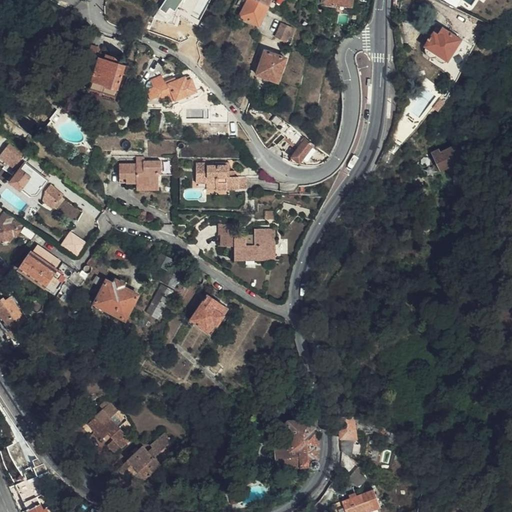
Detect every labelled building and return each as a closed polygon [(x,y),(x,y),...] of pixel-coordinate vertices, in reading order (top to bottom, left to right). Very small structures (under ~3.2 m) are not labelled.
[(165,0),(156,15),(174,26),(181,15),(196,24),(211,0),(165,0)] [(268,6),(257,0),(248,0),(241,16),(258,26),(268,6)] [(489,22),(493,15),(484,10),(480,17),(489,22)] [(318,16),(315,31),(320,33),(323,17),(318,16)] [(204,30),(209,21),(203,17),(197,26),(204,30)] [(288,40),(293,27),(283,23),(277,36),(288,40)] [(449,61),(462,40),(443,28),(439,34),(434,32),(424,46),(427,48),(426,50),(427,55),(433,59),(438,58),(439,56),(449,61)] [(94,53),(99,42),(91,39),(86,50),(94,53)] [(278,82),(286,58),(265,51),(257,75),(278,82)] [(100,58),(93,80),(118,88),(127,59),(111,55),(108,60),(100,58)] [(196,91),(192,81),(187,83),(185,78),(176,81),(175,79),(165,83),(163,75),(148,81),(147,85),(147,89),(151,99),(158,97),(161,97),(170,100),(161,104),(162,111),(168,111),(173,109),(173,105),(179,104),(181,104),(182,104),(196,99),(194,92),(196,91)] [(118,88),(93,80),(90,88),(119,97),(122,89),(118,88)] [(47,99),(60,107),(62,103),(60,96),(52,91),(47,99)] [(211,106),(211,124),(229,124),(229,111),(224,106),(211,106)] [(237,125),(229,125),(229,138),(237,138),(237,125)] [(305,136),(290,125),(281,134),(297,146),(300,148),(304,142),(302,140),(305,136)] [(297,146),(281,134),(279,135),(285,139),(296,148),(297,146)] [(285,139),(279,135),(273,141),(278,146),(285,139)] [(290,162),(298,165),(314,144),(307,138),(304,142),(300,148),(290,162)] [(394,154),(401,148),(392,142),(388,150),(394,154)] [(463,159),(456,146),(440,153),(439,150),(432,154),(440,170),(463,159)] [(390,163),(394,154),(388,150),(384,160),(390,163)] [(9,162),(21,171),(26,164),(21,160),(24,156),(17,151),(9,162)] [(47,168),(33,158),(30,161),(24,156),(21,160),(26,164),(21,171),(11,184),(28,197),(30,194),(32,195),(36,195),(47,180),(41,176),(47,168)] [(165,165),(147,165),(146,168),(140,168),(123,168),(123,188),(141,187),(141,185),(147,185),(147,189),(164,189),(163,177),(166,177),(165,165)] [(200,187),(209,187),(211,187),(211,181),(219,181),(220,191),(243,190),(242,178),(239,179),(235,178),(234,172),(234,166),(199,167),(200,187)] [(249,178),(242,178),(243,190),(250,190),(249,178)] [(211,187),(209,187),(209,192),(220,191),(219,181),(211,181),(211,187)] [(44,202),(50,207),(61,193),(50,185),(46,191),(44,202)] [(163,194),(164,189),(147,189),(147,185),(141,185),(141,187),(141,194),(163,194)] [(50,207),(52,209),(63,195),(61,193),(50,207)] [(23,225),(5,213),(0,221),(0,240),(4,242),(6,243),(8,242),(13,235),(16,236),(23,225)] [(220,229),(221,240),(231,239),(231,229),(220,229)] [(79,255),(88,240),(70,230),(61,245),(79,255)] [(221,240),(221,251),(232,251),(233,265),(247,264),(247,257),(270,256),(270,232),(254,233),(254,247),(246,247),(246,239),(231,239),(221,240)] [(247,257),(247,264),(278,263),(277,232),(270,232),(270,256),(247,257)] [(38,246),(37,248),(32,254),(55,270),(61,262),(38,246)] [(65,281),(67,283),(76,273),(61,262),(55,270),(32,254),(21,271),(45,287),(48,283),(58,290),(65,281)] [(96,265),(90,260),(86,265),(91,269),(92,270),(96,265)] [(63,288),(71,294),(73,292),(75,294),(85,282),(79,276),(76,273),(67,283),(63,288)] [(173,287),(177,280),(167,275),(163,282),(173,287)] [(126,321),(138,297),(123,288),(124,285),(116,281),(113,285),(107,282),(95,306),(126,321)] [(159,283),(148,313),(163,319),(174,288),(159,283)] [(434,307),(434,295),(425,295),(424,301),(425,307),(434,307)] [(224,317),(221,315),(225,308),(208,297),(192,321),(209,333),(215,323),(219,325),(224,317)] [(27,320),(9,299),(5,301),(3,299),(0,301),(0,316),(12,331),(18,326),(19,327),(27,320)] [(0,356),(1,359),(12,351),(8,346),(0,352),(0,356)] [(109,448),(115,455),(122,450),(132,442),(119,428),(112,420),(116,417),(119,413),(110,403),(106,403),(100,408),(103,411),(96,419),(97,420),(88,427),(95,435),(102,443),(103,442),(109,436),(115,442),(109,448)] [(112,420),(119,428),(123,425),(116,417),(112,420)] [(356,432),(374,432),(373,419),(356,418),(339,418),(341,437),(343,440),(357,440),(356,432)] [(319,448),(317,431),(315,431),(314,422),(311,420),(291,423),(289,426),(291,449),(277,452),(279,470),(316,465),(315,460),(317,460),(318,459),(318,448),(319,448)] [(161,466),(155,459),(172,442),(164,434),(151,447),(153,449),(149,453),(144,448),(140,452),(136,456),(129,462),(132,466),(146,481),(156,472),(161,466)] [(253,467),(256,454),(244,451),(241,463),(253,467)] [(129,462),(119,472),(122,476),(132,466),(129,462)] [(161,466),(156,472),(164,481),(173,473),(164,464),(161,466)] [(56,511),(40,474),(16,485),(28,511),(56,511)] [(365,511),(377,508),(379,506),(372,487),(340,500),(344,511),(365,511)] [(344,511),(340,500),(331,503),(331,511),(344,511)]
